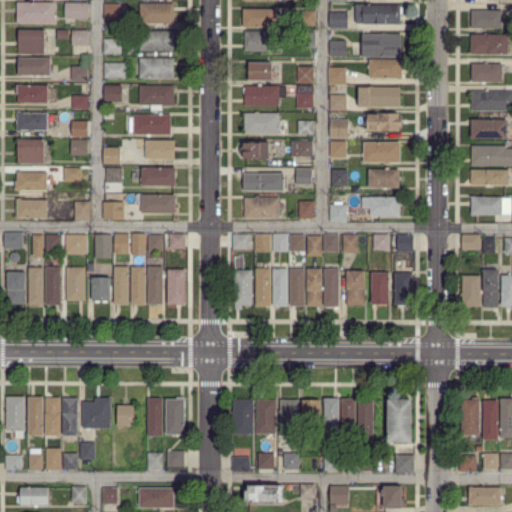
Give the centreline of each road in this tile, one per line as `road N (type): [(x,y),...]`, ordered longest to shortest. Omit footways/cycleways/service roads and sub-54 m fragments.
road 1 (tertiary): [(511,351),(0,350)]
road 2 (residential): [(210,350),(209,0)]
road 3 (residential): [(436,0),(436,350)]
road 4 (residential): [(210,350),(208,511)]
road 5 (residential): [(436,350),(435,511)]
